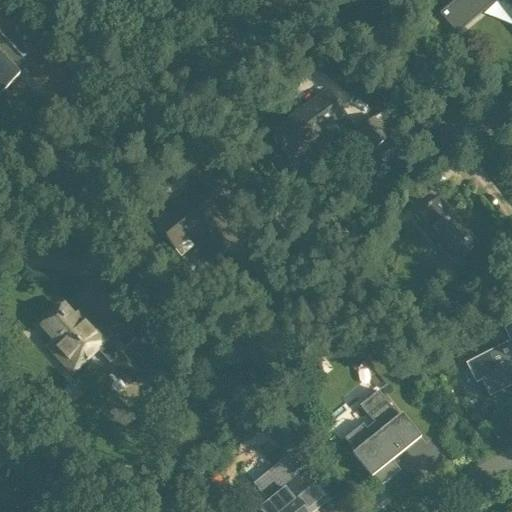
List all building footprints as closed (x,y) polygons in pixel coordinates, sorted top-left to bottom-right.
[(511,0),(456,0),(439,15),(456,35),(495,2),(497,0),(502,0),(511,11),(511,0)] [(5,8),(9,5),(8,3),(0,9),(0,94),(18,77),(9,68),(19,59),(21,62),(41,43),(40,42),(39,43),(5,8)] [(287,158),(344,116),(327,93),(270,135),(287,158)] [(373,120),(357,132),(372,151),(388,138),(373,120)] [(204,213),(191,196),(157,224),(167,236),(165,238),(174,249),(193,234),(199,241),(195,245),(210,264),(228,249),(225,245),(236,237),(237,238),(238,237),(218,214),(219,213),(213,206),(204,213)] [(477,245),(438,198),(415,217),(453,264),(477,245)] [(273,243),(284,234),(268,214),(257,222),(273,243)] [(62,306),(40,327),(53,341),(46,348),(72,375),(78,368),(97,351),(110,364),(122,352),(124,351),(103,328),(92,338),(79,324),(73,317),(62,306)] [(511,327),(504,331),(510,343),(465,365),(474,384),(481,381),(488,397),(511,385),(511,327)] [(122,352),(110,364),(129,385),(142,373),(122,352)] [(415,439),(378,393),(359,408),(373,424),(366,430),(362,426),(344,441),(381,487),(400,472),(388,458),(395,452),(397,454),(415,439)] [(256,486),(267,500),(254,510),(255,511),(302,511),(294,501),(298,498),(287,485),(288,484),(276,469),(256,486)] [(149,511),(181,511),(169,496),(149,511)]
